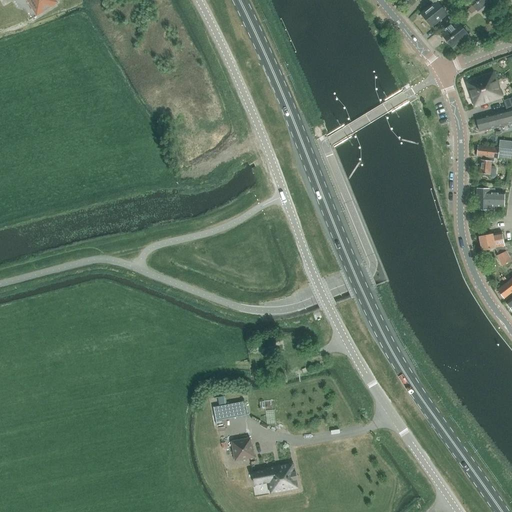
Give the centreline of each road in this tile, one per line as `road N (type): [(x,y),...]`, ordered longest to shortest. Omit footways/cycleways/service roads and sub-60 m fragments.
road 1 (primary): [(502,511),(371,310),(239,0)]
road 2 (unclassified): [(457,511),(353,354),(198,0)]
road 3 (tertiary): [(511,333),(470,267),(456,114),(440,71)]
